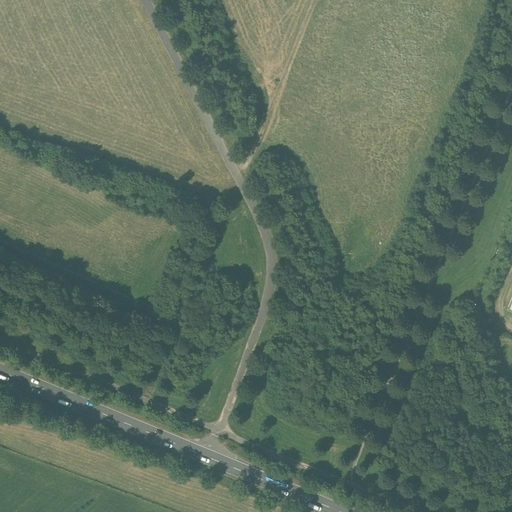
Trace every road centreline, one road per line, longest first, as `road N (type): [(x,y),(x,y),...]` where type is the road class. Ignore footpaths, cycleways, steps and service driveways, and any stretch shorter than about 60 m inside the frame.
road 1 (unclassified): [(144,0),(270,254),(269,294),(207,457)]
road 2 (track): [(355,487),(350,473),(358,451),(511,85)]
road 3 (primary): [(207,457),(0,372)]
road 4 (track): [(420,511),(217,432)]
road 5 (track): [(315,0),(245,166)]
road 6 (primary): [(340,511),(207,457)]
